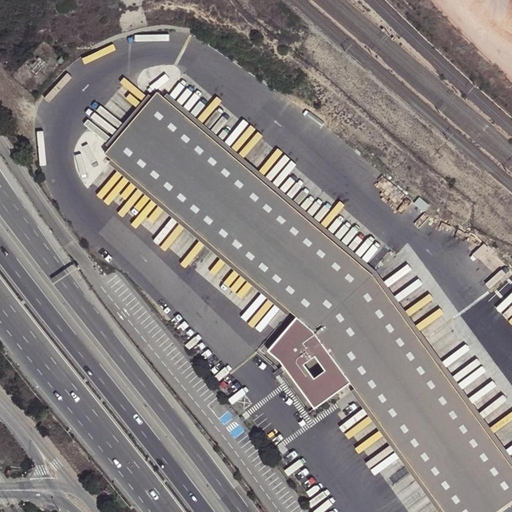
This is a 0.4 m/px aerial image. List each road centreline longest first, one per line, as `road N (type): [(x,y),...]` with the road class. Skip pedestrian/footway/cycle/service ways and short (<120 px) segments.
road 1 (motorway): [(239,511),(33,245)]
road 2 (motorway): [(204,511),(0,249)]
road 3 (motorway): [(23,331),(165,511)]
